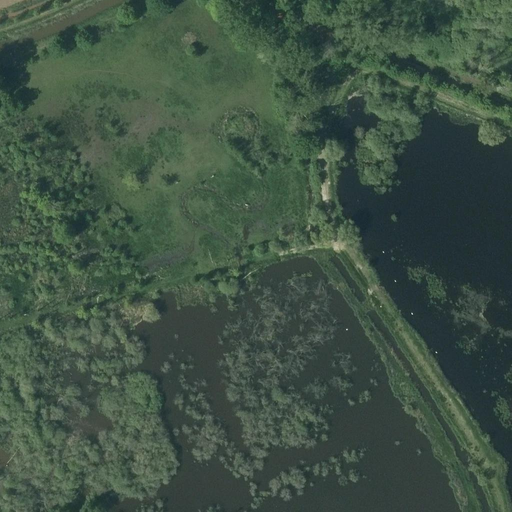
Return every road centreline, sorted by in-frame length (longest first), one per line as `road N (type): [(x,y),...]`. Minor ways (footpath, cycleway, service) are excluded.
road 1 (track): [(233,0),(352,64),(325,131),(335,236),(128,292)]
road 2 (track): [(335,236),(490,467),(499,511)]
road 3 (track): [(273,0),(511,97)]
road 4 (track): [(511,126),(352,64)]
